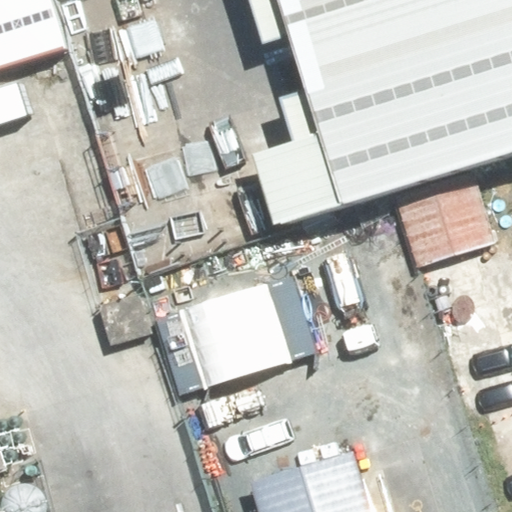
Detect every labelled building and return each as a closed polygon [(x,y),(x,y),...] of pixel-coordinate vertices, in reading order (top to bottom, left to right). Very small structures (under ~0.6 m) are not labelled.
[(511,0),(298,0),(356,189),(511,140),(511,0)] [(498,245),(476,178),(393,205),(415,272),(498,245)] [(94,309),(107,352),(155,338),(143,295),(94,309)] [(39,511),(14,426),(0,430),(0,511),(39,511)] [(369,511),(354,461),(260,489),(266,511),(369,511)]
